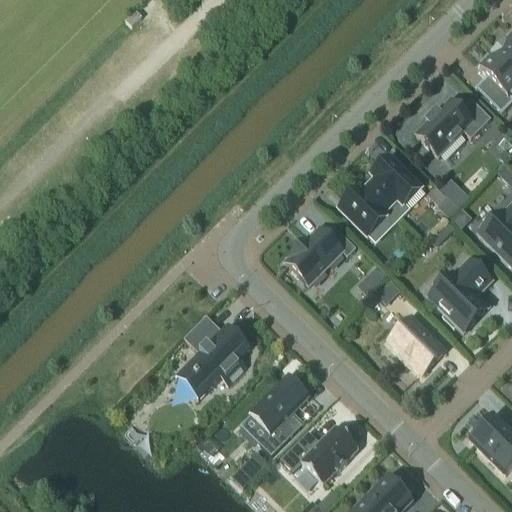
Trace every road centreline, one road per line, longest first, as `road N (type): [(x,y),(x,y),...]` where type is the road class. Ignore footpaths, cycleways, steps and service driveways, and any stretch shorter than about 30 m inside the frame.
road 1 (residential): [(471,0),(240,233),(231,253),(239,273),(416,447)]
road 2 (residential): [(416,447),(511,352)]
